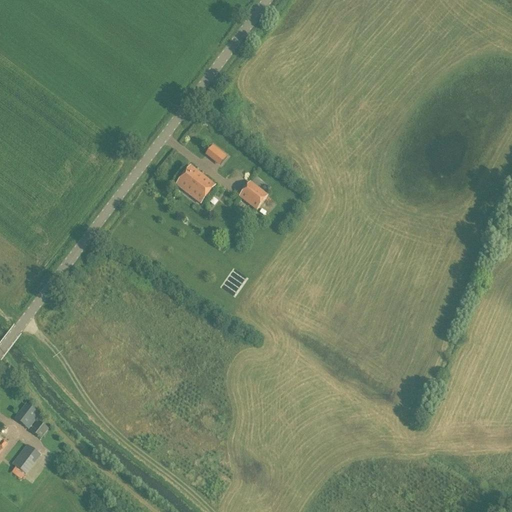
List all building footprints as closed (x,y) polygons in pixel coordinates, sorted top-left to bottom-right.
[(201,204),(215,186),(190,167),(176,185),(201,204)] [(256,212),(268,197),(250,183),(238,198),(256,212)] [(14,272),(4,282),(8,286),(18,276),(14,272)] [(28,430),(40,416),(26,405),(14,419),(28,430)] [(41,441),(49,430),(38,422),(30,432),(41,441)] [(40,457),(27,446),(22,452),(36,463),(40,457)]
